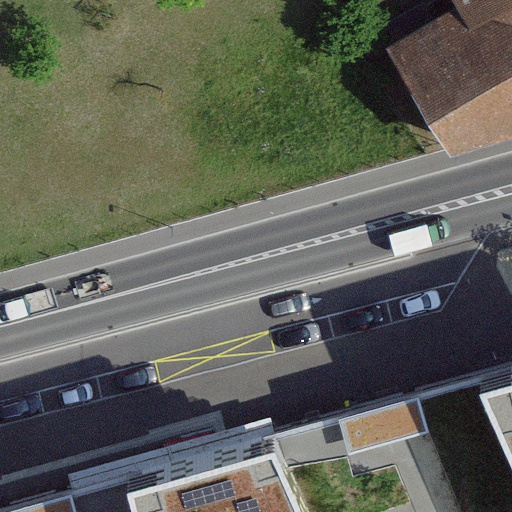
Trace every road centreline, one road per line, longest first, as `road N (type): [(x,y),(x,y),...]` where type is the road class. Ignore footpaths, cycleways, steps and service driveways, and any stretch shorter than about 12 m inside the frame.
road 1 (secondary): [(511,177),(154,284)]
road 2 (secondary): [(154,284),(511,203)]
road 3 (secondary): [(154,284),(0,327)]
